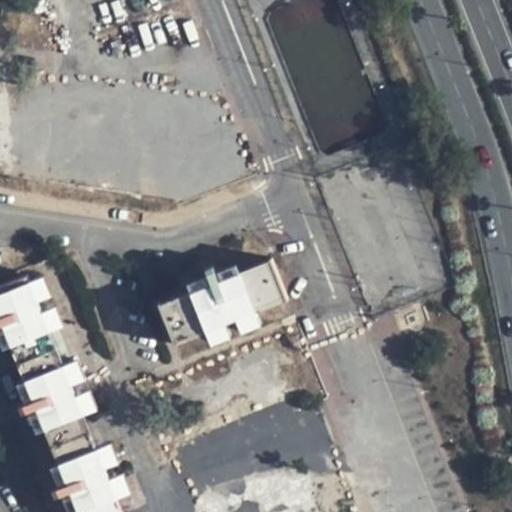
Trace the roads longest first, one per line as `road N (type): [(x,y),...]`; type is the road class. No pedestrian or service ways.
road 1 (residential): [(295,196),(420,511)]
road 2 (secondary): [(420,0),(480,150),(511,293)]
road 3 (residential): [(295,196),(178,233),(0,209)]
road 4 (unknown): [(0,289),(86,511)]
road 5 (residential): [(220,0),(295,196)]
